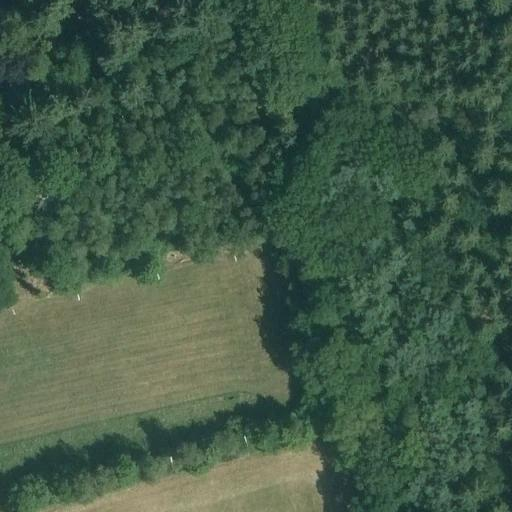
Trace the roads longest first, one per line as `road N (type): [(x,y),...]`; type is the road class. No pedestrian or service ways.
road 1 (track): [(368,511),(292,250),(312,173)]
road 2 (track): [(511,100),(312,173)]
road 3 (track): [(312,173),(252,0)]
